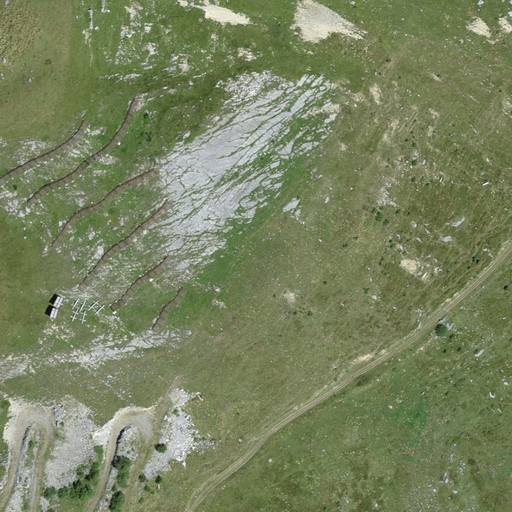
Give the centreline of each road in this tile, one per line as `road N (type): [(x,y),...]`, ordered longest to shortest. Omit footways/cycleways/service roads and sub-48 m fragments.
road 1 (track): [(511,245),(413,340),(279,426),(191,511)]
road 2 (track): [(121,511),(147,442),(134,422),(119,424),(89,511)]
road 3 (track): [(33,511),(49,436),(34,416),(17,433),(0,506)]
